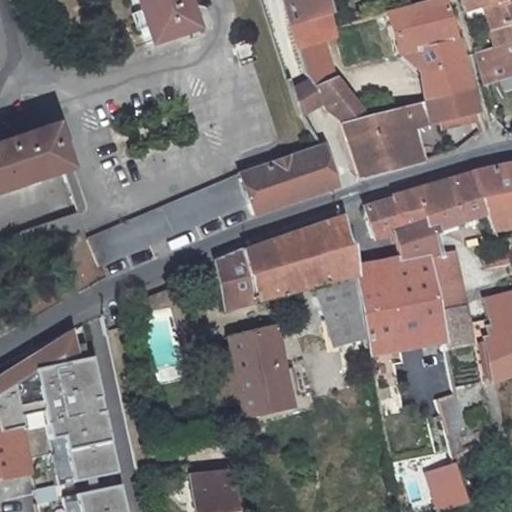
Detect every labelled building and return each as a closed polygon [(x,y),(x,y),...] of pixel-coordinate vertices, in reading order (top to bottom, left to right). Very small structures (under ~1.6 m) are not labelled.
[(129,0),(145,45),(188,31),(177,0),(129,0)] [(305,0),(284,7),(290,27),(326,17),(320,0),(305,0)] [(440,0),(433,0),(382,13),(382,15),(396,58),(413,54),(421,104),(468,92),(457,56),(440,0)] [(511,0),(459,0),(463,13),(481,9),(491,49),(511,43),(511,27),(506,5),(511,2),(511,0)] [(332,41),(329,28),(326,17),(290,27),(298,58),(307,79),(318,107),(340,99),(324,44),(332,41)] [(511,43),(491,49),(474,54),(483,85),(511,75),(511,43)] [(310,112),(318,107),(307,79),(292,87),(300,113),(300,115),(304,115),(310,112)] [(468,92),(421,104),(360,120),(342,124),(339,125),(357,179),(419,163),(409,129),(474,113),(468,92)] [(318,107),(342,124),(360,120),(340,99),(318,107)] [(0,190),(64,169),(51,127),(5,143),(0,144),(0,190)] [(321,148),(239,175),(249,202),(253,214),(332,186),(321,148)] [(467,174),(485,215),(498,243),(506,243),(511,235),(511,165),(492,169),(477,171),(467,174)] [(428,282),(457,276),(452,253),(439,255),(434,233),(485,215),(467,174),(389,198),(389,202),(361,210),(361,213),(368,238),(372,241),(389,238),(396,261),(397,265),(423,260),(428,282)] [(249,202),(239,175),(86,239),(97,266),(249,202)] [(366,340),(353,269),(349,247),(345,248),(339,218),(271,243),(286,295),(320,287),(337,347),(366,340)] [(213,271),(222,312),(286,295),(271,243),(239,254),(211,265),(213,271)] [(440,346),(428,282),(423,260),(397,265),(396,261),(353,269),(366,340),(369,356),(440,346)] [(471,346),(457,276),(428,282),(440,346),(442,352),(471,346)] [(492,339),(479,342),(490,385),(511,375),(511,292),(483,300),(492,339)] [(274,333),(228,343),(230,354),(237,410),(239,421),(291,407),(274,333)] [(32,369),(75,359),(70,336),(9,372),(0,378),(0,434),(21,429),(11,382),(33,373),(32,369)] [(237,410),(230,354),(216,356),(219,376),(209,377),(214,413),(237,410)] [(75,359),(32,369),(33,373),(51,456),(57,484),(114,472),(89,356),(75,359)] [(51,456),(33,373),(11,382),(21,429),(27,461),(51,456)] [(21,429),(0,434),(0,484),(30,477),(27,461),(21,429)] [(428,471),(440,511),(447,511),(464,506),(452,465),(428,471)] [(232,511),(228,474),(188,479),(191,511),(232,511)] [(122,511),(116,484),(59,496),(62,511),(122,511)] [(52,486),(33,489),(36,504),(54,500),(52,486)]
